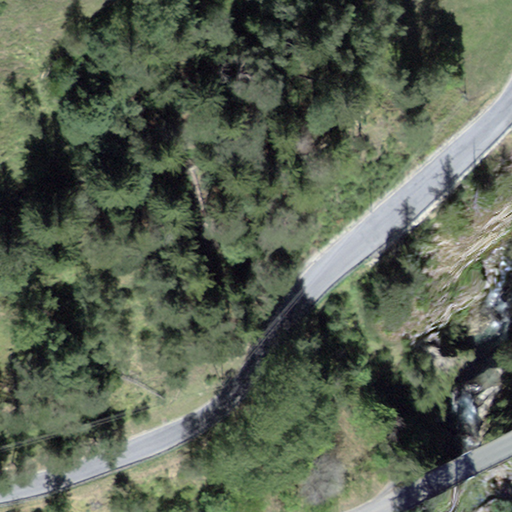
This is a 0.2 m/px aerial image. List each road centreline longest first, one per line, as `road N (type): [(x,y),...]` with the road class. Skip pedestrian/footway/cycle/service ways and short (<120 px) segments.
road 1 (tertiary): [(0,492),(82,470),(209,414),(315,284),(511,101)]
road 2 (unclassified): [(511,445),(373,511)]
